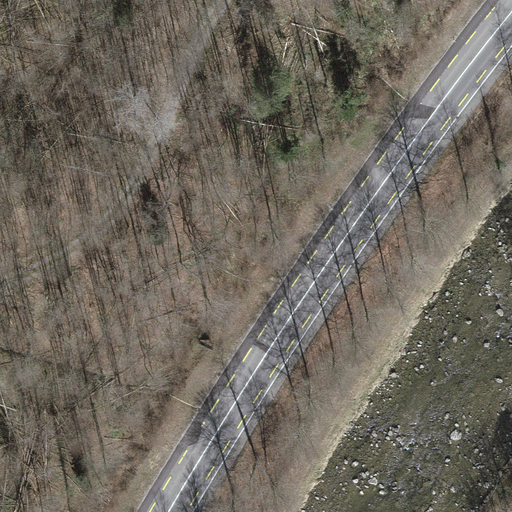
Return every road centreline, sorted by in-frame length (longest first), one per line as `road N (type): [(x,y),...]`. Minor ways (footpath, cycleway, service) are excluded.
road 1 (primary): [(168,511),(338,248),(511,12)]
road 2 (track): [(219,0),(111,224),(0,287)]
